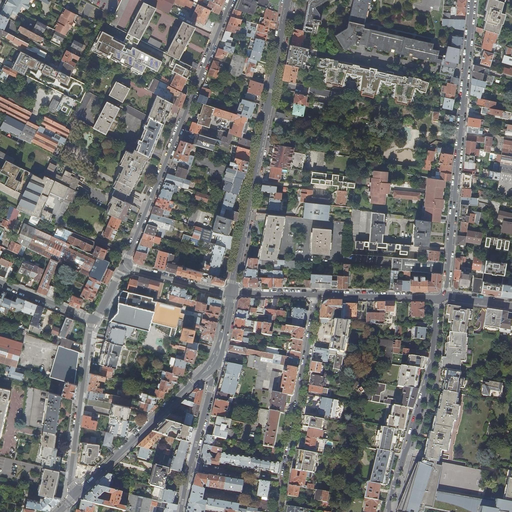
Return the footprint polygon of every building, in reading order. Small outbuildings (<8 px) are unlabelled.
[(6,0),(5,4),(19,11),(22,5),(28,9),(30,4),(29,3),(30,0),(6,0)] [(128,33),(140,39),(155,7),(140,0),(120,0),(114,16),(110,24),(116,27),(128,33)] [(204,24),(211,10),(201,6),(189,0),(140,0),(155,7),(168,13),(174,1),(190,9),(192,5),(196,7),(191,18),(204,24)] [(189,0),(201,6),(202,4),(203,2),(208,4),(207,6),(212,8),(211,11),(219,14),(221,9),(222,6),(209,0),(189,0)] [(237,0),(234,9),(241,11),(246,12),(254,15),(257,5),(264,7),(278,12),(279,6),(279,0),(237,0)] [(308,31),(313,33),(316,33),(318,24),(319,24),(321,23),(321,21),(320,20),(318,19),(319,14),(315,8),(327,0),(326,0),(305,0),(306,0),(307,1),(302,30),(303,31),(307,31),(308,31)] [(441,63),(439,73),(444,75),(451,77),(454,66),(457,67),(459,48),(450,46),(445,45),(442,56),(437,55),(439,50),(432,49),(433,42),(369,28),(369,29),(362,28),(365,18),(366,18),(370,0),(352,0),(346,29),(335,36),(344,50),(354,44),(355,45),(357,46),(359,45),(441,63)] [(501,13),(504,2),(496,0),(488,0),(486,10),(488,11),(505,17),(505,14),(501,13)] [(14,21),(19,11),(5,4),(2,10),(0,14),(10,19),(14,21)] [(261,15),(261,17),(264,18),(265,18),(276,21),(277,17),(278,12),(264,7),(263,10),(266,10),(264,16),(261,15)] [(456,15),(465,15),(465,13),(465,8),(457,7),(456,15)] [(78,15),(65,8),(60,18),(64,20),(63,22),(59,19),(54,29),(56,30),(65,35),(67,36),(70,30),(71,31),(76,22),(74,21),(77,15),(78,15)] [(238,18),(241,11),(234,9),(233,12),(231,16),(238,18)] [(488,11),(485,20),(487,21),(501,26),(502,24),(505,17),(488,11)] [(259,24),(261,17),(254,15),(246,12),(243,20),(244,20),(256,23),(259,24)] [(10,19),(0,14),(0,28),(4,31),(10,19)] [(238,23),(241,23),(242,19),(238,18),(231,16),(230,20),(228,23),(237,26),(238,23)] [(264,22),(263,22),(262,25),(269,27),(274,28),(275,25),(276,21),(265,18),(264,22)] [(455,28),(455,29),(463,30),(464,25),(464,20),(450,19),(442,19),(441,26),(455,28)] [(178,59),(195,26),(183,20),(167,51),(165,50),(165,52),(174,56),(178,59)] [(35,26),(32,32),(41,37),(47,26),(38,21),(35,26)] [(487,21),(484,30),(486,30),(497,33),(499,34),(501,26),(487,21)] [(240,26),(237,26),(228,23),(227,28),(226,30),(235,33),(237,33),(242,35),(244,31),(240,30),(241,27),(240,26)] [(267,34),(269,27),(262,25),(259,24),(258,28),(255,27),(253,27),(252,30),(267,34)] [(41,42),(43,38),(41,37),(32,32),(29,30),(21,26),(19,28),(19,30),(22,31),(21,33),(38,41),(39,40),(41,42)] [(13,42),(26,48),(29,43),(16,37),(4,31),(0,28),(0,39),(2,34),(3,33),(7,35),(7,36),(7,38),(13,41),(13,42)] [(265,40),(267,34),(252,30),(252,31),(251,32),(251,34),(247,33),(248,30),(248,29),(244,28),(244,31),(242,35),(250,37),(254,37),(255,33),(256,34),(255,38),(265,40)] [(303,39),(303,36),(302,36),(303,31),(302,30),(294,29),(293,37),(303,39)] [(56,30),(50,41),(59,46),(65,35),(56,30)] [(231,43),(235,33),(226,30),(223,36),(222,41),(227,42),(231,43)] [(494,43),(497,33),(486,30),(484,40),(494,43)] [(95,42),(91,49),(98,53),(99,51),(104,54),(103,56),(106,57),(108,55),(132,66),(131,68),(142,73),(146,65),(157,70),(162,61),(135,47),(140,39),(128,33),(123,41),(102,31),(96,42),(95,42)] [(310,47),(313,33),(308,31),(307,36),(306,36),(305,39),(305,40),(306,40),(305,45),(310,47)] [(150,36),(147,43),(158,48),(162,42),(150,36)] [(452,36),(450,46),(459,48),(462,49),(462,39),(463,37),(452,36)] [(249,46),(248,48),(249,48),(252,49),(262,52),(265,40),(255,38),(254,37),(250,37),(250,38),(251,39),(250,40),(254,41),(253,47),(249,46)] [(293,37),(291,45),(300,47),(301,42),(302,42),(303,39),(293,37)] [(74,40),(68,51),(78,56),(83,45),(81,44),(74,40)] [(497,47),(497,44),(494,43),(484,40),(482,48),(485,49),(491,51),(492,45),(497,47)] [(47,53),(29,43),(26,48),(45,58),(46,54),(49,55),(49,54),(47,53)] [(235,46),(231,45),(230,46),(226,45),(225,44),(223,50),(229,52),(233,53),(235,46)] [(297,66),(304,68),(305,61),(306,60),(306,56),(308,48),(300,47),(291,45),(289,44),(285,64),(297,66)] [(22,67),(7,60),(4,65),(19,72),(64,94),(76,100),(81,102),(86,91),(85,84),(70,76),(60,71),(13,47),(10,53),(25,60),(28,61),(26,65),(23,63),(22,67)] [(511,48),(506,47),(502,62),(511,64),(511,48)] [(229,53),(229,52),(223,50),(218,48),(217,52),(215,56),(222,59),(224,54),(226,55),(227,53),(229,53)] [(260,61),(262,52),(252,49),(250,58),(257,60),(260,61)] [(499,56),(499,53),(491,51),(485,49),(480,63),(490,66),(493,54),(499,56)] [(78,60),(80,57),(78,56),(68,51),(67,50),(62,60),(65,62),(75,67),(77,63),(72,61),(72,60),(73,58),(74,58),(78,60)] [(241,77),(247,57),(237,54),(233,53),(230,63),(227,73),(228,73),(241,77)] [(178,59),(174,56),(170,65),(174,67),(172,71),(187,78),(191,71),(190,70),(192,65),(191,65),(178,59)] [(255,68),(257,60),(250,58),(249,57),(247,63),(249,64),(245,74),(252,76),(254,71),(255,68)] [(395,84),(393,98),(395,99),(395,103),(401,104),(407,105),(408,101),(410,102),(414,88),(417,89),(417,90),(425,92),(428,83),(420,80),(420,79),(416,78),(416,79),(412,77),(412,78),(408,77),(407,78),(405,78),(405,77),(403,76),(402,77),(376,71),(376,69),(369,67),(369,70),(358,67),(359,66),(352,64),(352,66),(342,63),(342,64),(340,63),(339,64),(337,63),(337,60),(333,60),(329,59),(329,58),(325,58),(325,59),(317,58),(315,68),(324,69),(323,72),(326,73),(325,82),(329,83),(329,84),(334,84),(338,86),(338,85),(342,86),(347,73),(351,74),(350,76),(354,77),(357,77),(357,76),(362,76),(359,90),(361,91),(360,95),(366,96),(372,98),(374,94),(376,95),(380,81),(384,82),(384,84),(389,85),(391,85),(391,83),(395,84)] [(219,62),(214,60),(212,63),(210,68),(220,71),(221,71),(223,67),(217,66),(219,62)] [(65,62),(60,71),(70,76),(75,67),(65,62)] [(294,82),(296,71),(297,66),(285,64),(283,74),(282,80),(294,82)] [(488,75),(490,69),(473,64),(473,67),(472,71),(488,75)] [(19,72),(4,65),(0,73),(0,79),(13,86),(19,72)] [(217,79),(219,74),(220,71),(210,68),(207,76),(217,79)] [(170,81),(162,77),(161,80),(181,90),(187,78),(172,71),(171,73),(174,74),(176,75),(172,81),(170,80),(170,81)] [(488,75),(472,71),(472,75),(472,78),(487,82),(492,83),(494,77),(488,75)] [(446,82),(458,85),(459,82),(459,78),(451,77),(444,75),(443,76),(445,76),(445,77),(447,78),(447,79),(446,82)] [(184,100),(186,94),(154,78),(148,90),(157,95),(172,103),(181,107),(184,100)] [(471,81),(471,84),(486,88),(487,82),(472,78),(471,81)] [(256,95),(261,96),(262,93),(264,84),(250,80),(248,92),(247,92),(245,97),(254,100),(256,95)] [(129,88),(116,81),(109,95),(122,101),(129,88)] [(447,84),(446,92),(445,93),(454,95),(455,86),(447,84)] [(486,88),(471,84),(471,90),(470,95),(477,96),(476,98),(478,98),(481,99),(483,93),(484,93),(486,88)] [(338,99),(340,93),(310,86),(309,90),(314,94),(330,98),(330,97),(338,99)] [(217,93),(218,92),(211,90),(203,87),(201,90),(200,94),(208,97),(209,97),(211,92),(217,93)] [(78,119),(92,94),(86,91),(81,102),(77,108),(76,111),(73,116),(78,119)] [(9,116),(16,102),(16,101),(9,97),(9,99),(0,94),(0,111),(6,115),(9,116)] [(64,144),(71,130),(66,127),(72,116),(73,116),(76,111),(71,108),(76,100),(64,94),(61,102),(55,113),(48,109),(39,126),(31,143),(49,152),(58,157),(65,144),(64,144)] [(208,97),(200,94),(198,99),(197,102),(202,103),(205,104),(208,97)] [(296,94),(294,103),(305,106),(308,106),(308,102),(309,100),(306,100),(306,96),(296,94)] [(157,95),(148,116),(164,124),(172,103),(157,95)] [(444,99),(443,104),(442,108),(448,109),(451,110),(454,99),(453,99),(444,97),(444,99)] [(55,113),(61,102),(54,98),(53,98),(48,109),(55,113)] [(478,98),(476,104),(485,106),(485,107),(494,109),(496,102),(494,102),(491,101),(487,100),(483,99),(481,99),(478,98)] [(256,104),(256,103),(242,99),(237,114),(241,115),(243,111),(247,113),(248,110),(253,112),(254,108),(255,108),(256,104)] [(77,108),(81,102),(76,100),(71,108),(76,111),(77,108)] [(312,100),(311,107),(331,112),(333,105),(312,100)] [(107,101),(93,127),(106,134),(119,108),(107,101)] [(6,115),(0,127),(5,129),(2,134),(22,144),(24,140),(31,143),(39,126),(30,121),(31,118),(30,118),(31,115),(33,111),(16,102),(9,116),(6,115)] [(242,137),(243,133),(243,132),(246,122),(247,122),(248,118),(241,115),(237,114),(226,111),(205,104),(202,103),(199,113),(198,113),(197,116),(198,116),(197,118),(199,119),(197,123),(202,125),(208,127),(212,114),(231,119),(233,120),(235,120),(234,124),(232,124),(230,123),(229,128),(230,129),(229,133),(233,134),(241,137),(242,137)] [(303,116),(305,106),(294,103),(292,113),(303,116)] [(141,120),(145,114),(127,105),(124,110),(141,120)] [(498,115),(499,110),(494,109),(485,107),(484,107),(483,112),(498,115)] [(251,118),(253,112),(248,110),(247,113),(243,111),(241,115),(248,118),(251,118)] [(292,115),(276,111),(275,115),(274,122),(288,125),(290,120),(291,120),(292,115)] [(445,113),(443,121),(455,123),(455,118),(456,115),(445,113)] [(150,156),(164,124),(148,116),(146,123),(145,122),(145,124),(144,123),(143,127),(145,127),(140,139),(138,138),(137,142),(138,142),(136,149),(147,155),(149,156),(150,156)] [(479,127),(480,119),(468,117),(468,121),(467,126),(479,127)] [(192,122),(190,131),(199,134),(202,125),(197,123),(192,122)] [(199,134),(190,131),(186,130),(183,135),(181,140),(194,144),(198,145),(213,150),(215,143),(216,139),(209,137),(206,136),(199,134)] [(230,143),(233,134),(229,133),(226,132),(221,131),(220,130),(216,139),(229,143),(230,143)] [(491,146),(491,145),(492,137),(486,136),(484,137),(483,143),(485,143),(484,150),(483,151),(490,152),(491,147),(491,146)] [(239,142),(251,146),(252,144),(252,140),(242,137),(241,137),(239,142)] [(228,147),(229,143),(216,139),(215,143),(228,147)] [(191,151),(193,146),(194,144),(181,140),(180,144),(176,153),(173,160),(180,162),(191,166),(194,156),(190,154),(189,155),(190,150),(191,151)] [(475,148),(476,142),(466,140),(466,144),(465,147),(475,148)] [(511,141),(504,140),(501,154),(511,156),(511,141)] [(274,144),(271,166),(282,167),(300,170),(303,153),(293,151),(293,147),(274,144)] [(250,150),(238,146),(235,157),(248,161),(249,156),(250,153),(249,153),(250,150)] [(478,156),(479,149),(475,148),(465,147),(465,150),(465,154),(474,155),(478,156)] [(140,175),(141,174),(142,175),(144,172),(143,169),(142,169),(144,166),(145,166),(147,165),(149,161),(147,160),(145,159),(147,155),(136,149),(134,148),(131,153),(125,150),(119,164),(124,167),(123,168),(140,176),(140,175)] [(0,150),(0,156),(8,161),(11,156),(0,150)] [(432,161),(434,151),(427,150),(426,160),(432,161)] [(314,168),(321,169),(324,152),(317,151),(314,168)] [(440,153),(438,162),(441,162),(451,164),(452,159),(452,154),(436,151),(436,152),(437,153),(439,154),(440,153)] [(473,163),(474,155),(465,154),(464,157),(464,161),(473,163)] [(511,156),(501,154),(500,163),(496,162),(494,162),(492,171),(500,173),(499,180),(497,192),(496,193),(508,195),(509,195),(511,195),(511,156)] [(0,164),(30,180),(33,174),(13,163),(8,161),(0,156),(0,164)] [(248,161),(235,157),(233,156),(233,159),(235,159),(235,161),(233,161),(233,162),(230,161),(230,164),(232,165),(231,166),(231,168),(246,172),(247,167),(248,161)] [(432,162),(433,161),(432,161),(426,160),(424,159),(422,168),(429,170),(431,162),(432,162)] [(474,174),(475,163),(473,163),(464,161),(464,167),(463,169),(467,170),(468,171),(468,173),(474,174)] [(191,166),(180,162),(175,175),(185,178),(188,170),(190,171),(191,166)] [(441,162),(440,165),(439,171),(441,172),(450,173),(451,169),(451,164),(441,162)] [(44,176),(69,188),(75,190),(78,185),(80,181),(80,180),(71,176),(72,173),(66,170),(62,177),(53,172),(57,166),(50,163),(44,175),(44,176)] [(279,181),(282,167),(271,166),(265,165),(265,168),(268,169),(270,170),(268,180),(279,181)] [(231,168),(227,166),(223,180),(225,181),(222,190),(226,191),(237,194),(238,195),(240,189),(237,188),(238,185),(241,186),(243,178),(244,179),(246,172),(231,168)] [(115,188),(112,195),(124,201),(128,193),(129,194),(132,187),(134,188),(140,176),(123,168),(121,173),(119,172),(115,180),(113,185),(112,187),(115,188)] [(496,180),(497,172),(486,170),(484,178),(496,180)] [(311,178),(354,183),(355,177),(353,177),(312,171),(312,174),(311,178)] [(446,222),(446,219),(440,219),(441,208),(442,208),(443,198),(442,198),(442,195),(443,191),(443,187),(444,187),(445,180),(440,179),(429,177),(429,185),(427,185),(426,185),(426,188),(425,189),(425,193),(415,192),(415,193),(413,193),(413,192),(401,191),(401,192),(399,191),(389,190),(387,190),(388,185),(389,185),(390,183),(386,183),(387,172),(373,171),(372,178),(371,178),(369,196),(371,196),(370,203),(384,204),(385,194),(394,194),(393,198),(419,200),(420,197),(425,197),(424,201),(426,201),(424,220),(429,221),(446,222)] [(441,172),(440,179),(445,180),(450,180),(450,177),(450,173),(441,172)] [(191,180),(185,178),(175,175),(168,173),(164,182),(175,185),(188,189),(191,180)] [(26,188),(0,174),(0,182),(23,194),(26,188)] [(70,201),(72,202),(74,197),(77,191),(75,190),(69,188),(44,176),(43,179),(33,174),(30,180),(26,188),(23,194),(20,200),(16,208),(31,215),(32,215),(48,222),(51,217),(52,214),(43,209),(50,193),(64,198),(63,201),(69,204),(70,201)] [(469,187),(470,175),(463,174),(462,180),(462,186),(469,187)] [(0,189),(20,200),(23,194),(0,182),(0,189)] [(173,192),(175,185),(164,182),(163,185),(162,188),(173,192)] [(270,191),(270,197),(281,199),(281,192),(276,192),(277,186),(262,184),(261,190),(270,191)] [(170,200),(173,192),(162,188),(160,192),(158,197),(170,200)] [(470,197),(471,189),(470,189),(462,188),(461,192),(461,196),(470,197)] [(312,190),(307,189),(306,202),(329,204),(332,205),(333,198),(329,198),(329,197),(313,195),(312,194),(312,190)] [(346,194),(348,195),(353,195),(353,190),(347,189),(346,189),(343,190),(337,190),(336,203),(345,204),(346,198),(346,194)] [(234,203),(237,194),(226,191),(223,200),(234,203)] [(207,202),(209,196),(197,192),(194,198),(195,199),(197,199),(207,202)] [(129,211),(132,205),(124,201),(112,195),(109,201),(111,202),(109,205),(106,212),(122,220),(126,221),(129,215),(128,214),(129,211)] [(461,196),(460,204),(467,204),(477,205),(477,198),(470,197),(461,196)] [(171,208),(168,207),(169,202),(172,203),(173,203),(173,201),(170,200),(158,197),(157,201),(155,206),(165,209),(168,210),(171,211),(171,208)] [(284,201),(284,199),(282,199),(281,199),(270,197),(268,208),(282,210),(284,201)] [(223,200),(221,207),(222,207),(226,208),(228,209),(232,210),(234,203),(223,200)] [(329,204),(306,202),(304,218),(328,222),(328,220),(329,204)] [(466,212),(467,212),(467,211),(466,211),(467,204),(460,204),(460,211),(459,216),(464,216),(463,221),(468,222),(479,225),(480,212),(472,211),(471,213),(470,213),(469,216),(465,215),(466,212)] [(167,214),(162,213),(163,211),(164,211),(165,209),(155,206),(153,210),(152,213),(166,217),(167,214)] [(9,213),(10,213),(10,215),(9,214),(6,221),(4,219),(2,224),(0,222),(0,224),(2,225),(6,227),(14,208),(12,207),(9,213)] [(196,218),(199,209),(194,208),(192,207),(190,216),(187,223),(194,225),(196,218)] [(228,209),(225,217),(233,220),(237,221),(237,217),(238,212),(232,210),(228,209)] [(357,240),(360,210),(353,209),(352,215),(352,216),(351,222),(351,228),(350,240),(357,240)] [(106,212),(104,211),(99,222),(106,225),(117,230),(122,220),(106,212)] [(371,218),(369,241),(382,242),(382,232),(383,232),(384,228),(384,223),(383,223),(384,213),(371,211),(368,211),(367,217),(371,218)] [(511,213),(499,211),(498,218),(504,219),(502,225),(498,225),(497,231),(510,233),(511,233),(511,213)] [(210,243),(212,234),(213,231),(212,231),(194,225),(187,223),(166,217),(152,213),(149,221),(147,224),(158,227),(155,236),(161,238),(175,242),(181,243),(182,239),(184,235),(189,236),(210,243)] [(267,213),(259,258),(279,259),(279,257),(277,257),(285,215),(277,214),(267,213)] [(230,228),(233,220),(225,217),(217,215),(214,224),(213,229),(212,229),(211,230),(213,230),(212,231),(213,231),(215,231),(228,235),(230,228)] [(414,236),(413,245),(427,246),(428,236),(429,237),(430,230),(428,230),(429,221),(424,220),(415,219),(415,228),(414,228),(413,236),(414,236)] [(461,232),(459,232),(459,233),(460,233),(460,234),(463,234),(463,232),(467,232),(467,230),(468,222),(463,221),(462,221),(461,230),(461,232)] [(42,293),(47,295),(51,286),(48,285),(54,271),(58,262),(67,243),(66,242),(59,239),(55,237),(52,236),(27,225),(24,223),(16,243),(22,245),(26,248),(27,248),(39,253),(51,259),(37,291),(42,293)] [(146,228),(144,233),(155,236),(158,227),(147,224),(146,228)] [(112,240),(117,230),(106,225),(105,226),(107,227),(103,236),(112,240)] [(69,236),(71,232),(59,227),(56,235),(53,234),(52,236),(55,237),(59,239),(66,242),(69,236)] [(330,254),(332,229),(314,228),(312,253),(330,254)] [(486,236),(509,240),(510,233),(497,231),(491,230),(487,229),(486,236)] [(473,231),(472,231),(467,230),(467,232),(466,236),(465,241),(480,243),(482,232),(473,231)] [(217,240),(215,244),(226,248),(231,249),(234,237),(228,235),(215,231),(215,234),(216,235),(215,237),(216,239),(217,240)] [(159,243),(161,238),(155,236),(144,233),(142,238),(139,245),(146,247),(149,248),(151,248),(153,241),(159,243)] [(457,244),(465,244),(465,241),(466,236),(458,235),(457,240),(457,244)] [(92,246),(69,236),(66,242),(67,243),(89,253),(90,251),(92,246)] [(11,241),(7,249),(17,254),(18,254),(22,245),(16,243),(11,241)] [(106,268),(109,262),(103,259),(92,254),(89,253),(67,243),(58,262),(90,276),(100,281),(103,275),(106,276),(105,278),(103,277),(101,282),(107,284),(112,276),(114,271),(109,269),(108,269),(106,268)] [(224,256),(226,248),(215,244),(214,244),(212,252),(213,253),(224,256)] [(97,245),(93,253),(92,254),(103,259),(107,250),(97,245)] [(143,264),(146,256),(147,253),(144,252),(146,247),(139,245),(136,252),(133,259),(135,262),(143,264)] [(495,251),(507,253),(508,247),(496,245),(495,251)] [(418,252),(349,247),(349,254),(392,257),(421,259),(421,255),(418,254),(418,252)] [(169,253),(158,250),(156,260),(159,261),(157,268),(162,269),(165,270),(169,253)] [(429,250),(428,260),(438,261),(439,251),(429,250)] [(172,262),(174,254),(172,254),(169,253),(165,270),(170,272),(176,273),(178,265),(175,264),(175,263),(172,262)] [(221,268),(224,256),(213,253),(210,264),(208,263),(207,262),(203,260),(203,263),(202,263),(205,263),(221,268)] [(0,263),(6,267),(9,268),(9,267),(11,268),(13,263),(0,256),(0,263)] [(459,266),(461,266),(463,256),(460,256),(459,258),(456,258),(455,259),(454,269),(459,269),(459,266)] [(466,256),(463,256),(461,266),(460,269),(459,279),(459,282),(458,289),(461,290),(467,291),(471,268),(464,267),(466,256)] [(19,271),(30,275),(33,267),(35,262),(29,260),(29,259),(25,257),(19,271)] [(274,264),(280,264),(284,264),(284,269),(292,269),(292,268),(296,268),(296,260),(285,260),(279,259),(259,258),(248,257),(246,263),(245,267),(257,268),(258,263),(259,263),(261,263),(274,264)] [(391,267),(391,269),(403,270),(410,271),(428,272),(441,273),(442,267),(442,261),(438,261),(428,260),(425,260),(421,259),(392,257),(391,267)] [(482,258),(473,257),(471,268),(480,270),(482,258)] [(496,274),(503,275),(505,263),(501,262),(500,263),(490,261),(490,260),(486,260),(482,281),(480,293),(489,294),(500,296),(502,284),(497,283),(497,284),(487,282),(487,281),(485,279),(486,274),(488,273),(488,272),(491,273),(491,274),(496,274)] [(218,277),(221,268),(205,263),(202,263),(203,263),(202,262),(201,264),(204,265),(204,267),(205,268),(210,269),(209,274),(218,277)] [(343,275),(332,275),(331,280),(337,280),(337,288),(347,288),(347,283),(348,277),(348,273),(348,266),(352,267),(352,264),(343,264),(343,275)] [(182,269),(182,267),(178,265),(176,273),(189,277),(201,280),(203,272),(187,268),(186,270),(182,269)] [(13,269),(11,268),(9,267),(9,268),(7,272),(4,278),(8,280),(13,269)] [(38,269),(33,267),(30,275),(35,277),(34,279),(38,281),(43,269),(39,267),(38,269)] [(257,277),(257,268),(245,267),(244,272),(243,276),(257,277)] [(281,278),(282,270),(259,268),(259,273),(274,274),(274,277),(281,278)] [(393,284),(390,284),(389,289),(401,290),(410,290),(410,279),(410,271),(403,270),(403,274),(406,274),(406,276),(407,276),(407,280),(397,280),(397,281),(394,280),(393,284)] [(424,279),(427,279),(427,277),(428,272),(410,271),(410,279),(413,279),(413,276),(416,276),(416,281),(420,281),(420,276),(424,276),(424,279)] [(429,279),(427,279),(427,290),(433,290),(437,291),(440,288),(441,273),(428,272),(427,277),(429,277),(429,274),(431,274),(430,280),(429,280),(429,279)] [(204,279),(203,281),(206,281),(221,285),(225,283),(225,279),(218,277),(209,274),(204,273),(203,275),(205,275),(205,276),(205,277),(204,277),(203,277),(203,278),(202,279),(204,279)] [(331,283),(331,275),(311,273),(311,280),(311,282),(331,283)] [(97,291),(101,282),(100,281),(90,276),(85,286),(97,291)] [(258,280),(262,280),(262,277),(257,277),(243,276),(243,280),(242,283),(244,286),(261,286),(261,282),(257,282),(258,280)] [(413,279),(410,279),(410,290),(419,290),(427,290),(427,279),(424,279),(424,276),(420,276),(420,281),(416,281),(416,276),(413,276),(413,279)] [(139,277),(138,281),(137,284),(136,286),(147,289),(148,287),(148,286),(150,279),(142,277),(139,277)] [(268,283),(268,286),(273,287),(273,277),(262,277),(262,280),(261,282),(267,282),(268,283)] [(282,287),(282,278),(281,278),(274,277),(273,277),(273,287),(282,287)] [(511,280),(509,280),(508,285),(504,284),(505,277),(503,277),(502,282),(502,284),(500,296),(506,297),(511,297),(511,280)] [(135,293),(136,289),(136,286),(137,284),(138,281),(130,279),(128,289),(133,291),(133,292),(135,293)] [(157,290),(159,282),(156,281),(154,281),(150,279),(148,286),(148,287),(157,290)] [(473,279),(471,291),(476,292),(480,293),(482,281),(473,279)] [(155,299),(154,301),(157,301),(160,290),(163,283),(159,282),(157,290),(157,292),(155,299)] [(54,298),(58,289),(51,286),(47,295),(54,298)] [(92,301),(97,291),(85,286),(80,296),(92,301)] [(178,297),(181,288),(172,286),(171,291),(169,291),(168,291),(167,294),(170,295),(168,300),(169,300),(183,304),(184,298),(178,297)] [(186,293),(187,289),(181,288),(178,297),(184,298),(188,299),(189,295),(186,294),(186,293)] [(133,292),(124,290),(120,296),(118,312),(111,320),(134,326),(147,330),(149,330),(152,323),(157,301),(154,301),(152,300),(152,298),(146,296),(135,293),(133,292)] [(72,296),(69,304),(79,308),(82,300),(72,296)] [(4,297),(1,306),(0,308),(0,310),(7,313),(9,309),(12,300),(4,297)] [(9,309),(21,313),(22,311),(25,300),(20,298),(17,297),(15,301),(12,300),(9,309)] [(211,305),(219,307),(220,304),(221,300),(208,297),(206,304),(211,305)] [(237,306),(236,311),(248,312),(248,310),(249,305),(253,305),(254,299),(241,298),(238,301),(237,306)] [(263,315),(268,315),(275,316),(276,311),(278,299),(273,299),(272,305),(272,308),(271,308),(269,309),(269,310),(266,309),(264,309),(263,315)] [(33,303),(25,300),(22,311),(30,314),(30,315),(31,316),(32,314),(34,315),(37,305),(33,303)] [(320,311),(319,318),(321,318),(327,319),(330,319),(332,309),(341,310),(341,304),(341,301),(332,300),(327,300),(322,304),(320,311)] [(182,308),(157,301),(152,323),(171,328),(169,336),(171,337),(174,338),(175,336),(177,326),(179,320),(182,320),(184,314),(181,313),(182,308)] [(201,318),(216,322),(218,315),(219,307),(211,305),(206,304),(202,303),(198,302),(195,301),(194,301),(193,303),(196,304),(195,310),(203,312),(202,314),(201,318)] [(377,305),(374,304),(373,310),(377,310),(379,310),(384,310),(384,302),(377,302),(377,305)] [(384,310),(384,313),(384,320),(389,320),(389,311),(392,311),(393,311),(393,309),(393,302),(388,302),(384,302),(384,310)] [(416,303),(411,302),(411,317),(423,317),(423,303),(416,303)] [(355,304),(346,304),(346,316),(347,316),(355,316),(355,304)] [(30,324),(34,326),(32,331),(39,334),(41,330),(42,327),(39,326),(40,324),(39,322),(44,308),(37,305),(34,315),(30,324)] [(449,332),(465,333),(467,319),(470,319),(472,310),(460,308),(460,307),(447,305),(446,314),(449,315),(448,319),(448,322),(450,322),(449,332)] [(182,308),(181,313),(184,314),(189,315),(194,317),(197,317),(198,313),(185,310),(186,307),(183,306),(182,308)] [(303,320),(307,320),(308,311),(304,311),(305,310),(292,308),(291,312),(290,318),(292,319),(292,318),(303,320)] [(275,316),(277,317),(287,318),(288,312),(282,312),(283,309),(280,309),(280,311),(276,311),(275,316)] [(486,309),(484,326),(499,328),(502,311),(494,310),(486,309)] [(235,315),(235,319),(246,320),(247,318),(248,318),(248,317),(249,315),(248,314),(248,312),(236,311),(235,315)] [(502,311),(499,328),(510,330),(511,320),(506,319),(507,312),(502,311)] [(370,313),(366,313),(366,323),(377,324),(384,325),(384,320),(384,313),(379,313),(370,313)] [(271,324),(276,325),(277,317),(275,316),(268,315),(268,319),(272,320),(271,324)] [(65,338),(73,319),(71,319),(66,317),(60,329),(58,335),(63,337),(65,338)] [(203,332),(214,334),(215,328),(216,322),(201,318),(197,317),(194,317),(192,326),(199,328),(203,329),(203,332)] [(291,327),(300,329),(300,325),(302,325),(303,320),(292,318),(292,319),(291,327)] [(74,320),(73,319),(65,338),(68,339),(75,320),(74,320)] [(234,324),(232,329),(247,332),(252,333),(253,330),(243,328),(244,325),(250,326),(252,326),(253,321),(246,320),(235,319),(234,324)] [(134,326),(111,320),(105,340),(122,344),(124,336),(133,338),(134,332),(132,331),(134,326)] [(179,320),(177,326),(183,327),(186,328),(187,322),(182,320),(179,320)] [(329,346),(328,349),(336,350),(335,355),(334,362),(333,365),(333,369),(340,370),(345,342),(347,342),(348,338),(346,338),(349,321),(347,321),(344,321),(341,320),(334,320),(329,346)] [(263,323),(261,334),(270,336),(271,336),(272,334),(271,333),(269,333),(268,333),(269,327),(270,327),(270,324),(263,323)] [(52,326),(50,332),(58,335),(60,329),(52,326)] [(290,339),(303,341),(304,335),(305,329),(300,329),(291,327),(282,326),(281,331),(290,333),(291,332),(293,332),(293,333),(292,333),(290,339)] [(175,336),(174,338),(183,340),(191,342),(194,330),(186,328),(183,327),(180,337),(175,336)] [(412,327),(411,338),(424,339),(425,328),(415,327),(412,327)] [(231,334),(230,340),(244,343),(248,343),(248,339),(246,338),(247,332),(232,329),(231,334)] [(208,343),(212,344),(213,339),(214,334),(203,332),(202,332),(200,337),(209,340),(208,343)] [(442,357),(441,368),(460,371),(461,361),(465,361),(467,334),(466,334),(465,333),(449,332),(448,342),(447,342),(446,352),(448,352),(447,355),(446,355),(446,357),(442,357)] [(0,362),(0,363),(3,363),(10,365),(16,367),(18,362),(22,350),(21,350),(23,344),(19,342),(17,342),(8,339),(0,336),(0,362)] [(69,349),(72,341),(68,339),(65,338),(63,337),(61,342),(57,340),(55,344),(59,345),(60,345),(62,346),(69,349)] [(385,359),(391,360),(392,353),(393,347),(399,348),(400,341),(378,338),(378,345),(385,346),(387,348),(385,359)] [(290,339),(289,339),(287,351),(290,351),(300,353),(302,347),(303,341),(290,339)] [(104,344),(99,363),(101,364),(104,364),(114,367),(116,367),(118,358),(120,359),(121,355),(119,355),(122,344),(105,340),(104,344)] [(179,346),(196,350),(198,343),(191,342),(183,340),(182,344),(178,343),(177,345),(179,346)] [(230,343),(229,345),(246,349),(247,346),(243,345),(244,343),(230,340),(230,343)] [(57,351),(53,366),(49,377),(65,381),(68,382),(74,384),(77,368),(79,352),(69,349),(62,346),(60,345),(59,345),(57,351)] [(249,355),(247,367),(258,369),(260,361),(266,362),(279,365),(281,356),(276,355),(258,351),(257,351),(246,349),(229,345),(228,351),(246,355),(246,354),(249,355)] [(186,361),(193,362),(196,350),(179,346),(178,348),(184,350),(185,350),(184,356),(182,356),(176,355),(175,358),(186,361)] [(328,349),(314,347),(313,352),(320,353),(321,354),(321,356),(320,361),(327,362),(327,364),(333,365),(334,362),(327,361),(328,354),(335,355),(336,350),(328,349)] [(285,357),(299,359),(300,356),(300,353),(290,351),(287,351),(286,350),(285,357)] [(423,369),(427,358),(418,356),(416,356),(410,355),(408,363),(410,363),(409,367),(417,368),(423,369)] [(288,363),(298,365),(299,359),(285,357),(281,356),(279,365),(283,366),(284,361),(286,361),(288,363)] [(173,365),(184,368),(186,361),(175,358),(173,365)] [(254,388),(261,390),(266,362),(260,361),(258,369),(254,388)] [(233,395),(235,396),(242,366),(225,362),(222,373),(217,392),(233,395)] [(310,367),(310,371),(321,373),(322,366),(321,366),(321,363),(311,362),(310,367)] [(111,376),(114,367),(104,364),(101,364),(99,373),(111,376)] [(16,367),(10,365),(7,377),(22,381),(24,374),(15,371),(16,367)] [(178,374),(182,376),(184,368),(173,365),(172,373),(178,374)] [(403,387),(415,389),(416,381),(417,376),(416,376),(417,368),(409,367),(400,365),(397,386),(403,387)] [(291,396),(293,396),(295,382),(298,369),(287,367),(286,372),(284,372),(282,379),(283,379),(283,381),(282,381),(280,388),(283,389),(282,394),(286,395),(291,396)] [(444,383),(442,391),(457,393),(458,387),(460,388),(461,387),(463,379),(459,378),(460,371),(441,368),(440,375),(439,379),(439,382),(444,383)] [(172,382),(176,383),(177,379),(178,374),(172,373),(170,372),(160,370),(160,372),(162,372),(161,373),(165,374),(164,378),(162,378),(161,379),(163,380),(172,382)] [(269,391),(272,392),(274,392),(275,390),(276,382),(279,383),(280,378),(281,378),(281,373),(272,371),(269,391)] [(88,380),(87,389),(102,393),(103,388),(97,387),(97,385),(98,385),(99,382),(98,382),(98,379),(105,381),(106,377),(89,372),(88,380)] [(310,380),(309,385),(322,387),(323,381),(322,381),(322,378),(328,379),(329,375),(322,374),(322,377),(319,377),(318,376),(315,375),(315,376),(312,375),(312,376),(311,380),(310,380)] [(160,385),(158,390),(165,391),(166,392),(168,387),(170,387),(172,382),(163,380),(161,379),(160,382),(159,382),(158,385),(160,385)] [(356,381),(354,380),(349,385),(348,386),(350,388),(351,387),(354,389),(360,382),(357,379),(356,381)] [(485,382),(483,382),(482,388),(483,388),(482,394),(490,396),(491,390),(500,392),(502,383),(486,380),(485,382)] [(72,398),(75,399),(76,390),(77,385),(74,384),(68,382),(65,381),(60,395),(61,395),(72,398)] [(373,382),(371,401),(379,402),(381,392),(385,391),(386,384),(373,382)] [(201,384),(192,393),(196,394),(193,403),(199,406),(202,396),(203,390),(202,390),(203,386),(201,384)] [(322,387),(309,385),(308,391),(321,393),(322,387)] [(34,388),(26,386),(24,407),(21,425),(29,427),(30,420),(34,388)] [(361,387),(357,389),(360,394),(366,390),(366,389),(367,388),(366,388),(366,387),(365,386),(364,386),(363,386),(361,387)] [(0,433),(10,390),(0,387),(0,433)] [(407,408),(413,409),(415,400),(418,390),(415,389),(403,387),(402,395),(403,395),(401,407),(407,408)] [(86,393),(85,398),(88,398),(97,400),(97,397),(104,398),(105,393),(102,393),(87,389),(86,393)] [(157,397),(163,398),(165,391),(158,390),(157,389),(155,389),(154,393),(154,396),(157,397)] [(426,451),(425,459),(436,461),(437,461),(440,450),(446,451),(447,443),(446,443),(447,440),(448,440),(452,421),(455,421),(456,417),(454,417),(455,413),(456,413),(458,405),(454,405),(457,393),(442,391),(438,410),(437,409),(437,410),(436,414),(432,433),(430,432),(429,435),(428,440),(426,451)] [(43,430),(55,433),(57,423),(60,404),(61,395),(60,395),(49,392),(46,411),(43,430)] [(216,395),(215,400),(227,402),(228,399),(229,398),(232,399),(233,395),(217,392),(216,395)] [(272,392),(268,410),(280,413),(283,413),(283,410),(286,395),(282,394),(276,393),(274,392),(272,392)] [(146,402),(155,404),(157,397),(154,396),(152,395),(147,394),(146,402)] [(114,404),(118,404),(120,397),(112,395),(111,400),(111,403),(114,404)] [(318,408),(317,414),(330,417),(333,399),(320,397),(320,398),(321,398),(319,409),(318,408)] [(97,400),(88,398),(87,405),(96,407),(107,409),(110,410),(109,417),(111,417),(114,418),(126,420),(127,413),(128,410),(129,407),(118,404),(114,404),(111,403),(97,400)] [(383,403),(393,405),(398,406),(398,403),(395,402),(395,399),(387,398),(386,400),(384,399),(383,403)] [(337,403),(337,400),(333,399),(330,417),(334,418),(335,415),(336,415),(336,413),(338,413),(338,412),(339,411),(339,410),(340,408),(339,407),(338,406),(337,406),(338,404),(337,403)] [(199,406),(193,403),(190,402),(184,400),(181,403),(189,406),(192,408),(191,415),(193,416),(197,417),(199,409),(199,406)] [(213,408),(211,416),(217,417),(222,418),(225,417),(229,402),(227,402),(215,400),(213,408)] [(139,409),(151,411),(154,408),(157,405),(155,404),(146,402),(141,401),(140,404),(141,404),(139,409)] [(386,428),(403,431),(407,408),(401,407),(398,406),(393,405),(391,416),(388,416),(386,428)] [(250,424),(257,425),(260,409),(254,407),(250,424)] [(262,445),(263,445),(273,447),(280,413),(268,410),(262,445)] [(83,416),(81,426),(95,429),(97,421),(90,420),(91,417),(89,416),(90,412),(84,411),(83,416)] [(191,426),(193,416),(191,415),(188,414),(186,413),(183,424),(191,426)] [(163,420),(180,425),(182,418),(170,414),(163,420)] [(304,427),(308,428),(322,430),(324,420),(306,416),(304,427)] [(125,436),(129,421),(126,420),(114,418),(111,417),(109,424),(111,425),(109,432),(113,433),(125,436)] [(213,436),(223,439),(225,439),(230,420),(225,419),(225,418),(224,418),(222,418),(217,417),(215,425),(212,436),(213,436)] [(190,436),(192,429),(180,425),(163,420),(161,422),(152,431),(163,435),(167,436),(168,433),(173,428),(175,429),(176,429),(177,430),(178,430),(179,429),(180,432),(179,435),(178,435),(177,435),(176,439),(180,440),(188,443),(190,436)] [(403,431),(386,428),(382,427),(378,450),(393,452),(394,449),(394,448),(397,449),(398,449),(399,448),(400,448),(400,447),(401,443),(402,438),(403,431)] [(307,436),(322,439),(324,430),(322,430),(308,428),(307,436)] [(42,444),(51,447),(53,447),(55,437),(55,433),(43,430),(43,434),(42,436),(41,435),(40,439),(42,440),(41,444),(42,444)] [(163,435),(152,431),(147,436),(142,441),(137,446),(140,447),(148,449),(155,442),(163,435)] [(107,446),(111,450),(113,448),(115,446),(111,443),(112,438),(112,437),(113,437),(113,436),(113,435),(113,434),(113,433),(109,432),(105,432),(103,445),(107,446)] [(203,444),(211,446),(211,444),(213,445),(214,439),(212,439),(213,436),(212,436),(206,434),(205,439),(203,444)] [(304,451),(313,452),(315,453),(316,453),(322,454),(323,448),(322,448),(323,439),(322,439),(307,436),(304,451)] [(188,443),(180,440),(177,450),(176,450),(175,450),(175,451),(173,456),(184,459),(186,452),(188,443)] [(83,464),(88,465),(88,462),(91,462),(91,459),(94,459),(95,456),(98,456),(99,445),(94,444),(89,444),(82,443),(79,463),(83,464)] [(51,447),(42,444),(40,454),(42,455),(41,458),(44,458),(42,466),(44,467),(51,468),(59,470),(60,465),(58,465),(60,456),(57,456),(59,449),(53,447),(51,447)] [(204,463),(204,464),(205,464),(211,465),(212,464),(219,465),(219,463),(221,452),(222,449),(211,446),(203,444),(202,451),(200,456),(200,457),(201,457),(201,458),(202,458),(204,462),(204,463)] [(148,449),(140,447),(139,451),(137,457),(147,460),(149,452),(150,449),(148,449)] [(380,484),(385,485),(392,457),(393,452),(378,450),(377,449),(369,482),(380,484)] [(296,470),(306,472),(312,473),(315,453),(313,452),(304,451),(300,450),(297,465),(296,470)] [(221,452),(219,463),(225,464),(225,462),(229,463),(231,455),(226,454),(227,453),(226,453),(226,452),(223,451),(223,452),(221,452)] [(231,455),(229,463),(231,464),(231,465),(232,465),(233,465),(234,465),(239,466),(241,456),(239,455),(239,454),(237,454),(237,455),(235,455),(235,456),(231,455)] [(180,472),(184,459),(173,456),(170,469),(175,471),(180,472)] [(241,456),(239,466),(249,468),(251,457),(241,456)] [(251,457),(249,468),(254,469),(255,468),(255,469),(256,469),(257,469),(257,468),(259,468),(260,460),(256,459),(256,458),(254,458),(254,457),(253,456),(252,458),(251,457)] [(401,497),(396,511),(421,511),(423,506),(450,511),(449,511),(509,511),(511,505),(511,502),(503,500),(494,498),(493,502),(491,501),(491,504),(471,500),(471,503),(464,501),(458,500),(453,500),(443,499),(435,498),(428,497),(429,493),(437,494),(437,491),(441,466),(435,465),(436,461),(425,459),(421,458),(420,463),(417,462),(404,494),(402,493),(401,497)] [(260,460),(259,468),(269,470),(270,462),(269,461),(267,460),(267,461),(260,460)] [(273,472),(279,473),(280,463),(278,462),(279,461),(277,461),(277,462),(275,462),(275,463),(270,462),(269,470),(273,471),(273,472)] [(82,478),(85,475),(82,474),(83,464),(79,463),(76,463),(74,477),(80,479),(82,478)] [(157,465),(155,465),(150,485),(163,489),(169,469),(161,467),(157,465)] [(41,493),(52,496),(57,475),(58,473),(59,470),(51,468),(44,467),(43,469),(38,493),(41,493)] [(291,476),(289,485),(298,487),(298,485),(304,486),(306,472),(296,470),(292,469),(291,473),(296,474),(299,475),(299,478),(295,477),(291,476)] [(511,502),(511,501),(511,470),(511,478),(507,477),(503,500),(511,502)] [(112,475),(108,473),(105,476),(96,485),(109,488),(110,484),(113,485),(114,479),(111,479),(112,477),(112,475)] [(194,479),(193,485),(202,488),(203,486),(205,484),(205,486),(206,486),(208,475),(198,473),(195,475),(194,479)] [(217,477),(208,475),(206,486),(206,487),(223,489),(225,478),(217,477)] [(243,481),(234,480),(225,478),(223,489),(241,492),(243,481)] [(270,482),(259,480),(256,496),(267,498),(270,482)] [(365,498),(378,500),(380,484),(369,482),(367,482),(364,498),(365,498)] [(121,498),(121,495),(122,492),(118,491),(109,488),(96,485),(92,489),(81,500),(95,504),(119,509),(125,511),(126,506),(119,504),(120,500),(121,500),(121,499),(121,498)] [(190,493),(188,502),(206,506),(225,509),(234,511),(238,511),(238,508),(239,506),(239,505),(236,504),(207,499),(206,501),(202,500),(204,489),(202,488),(193,485),(190,493)] [(288,490),(287,495),(297,497),(299,487),(298,487),(289,485),(288,490)] [(172,504),(176,492),(170,490),(164,489),(161,501),(162,502),(172,504)] [(316,490),(314,500),(326,502),(328,492),(316,490)] [(491,504),(491,501),(437,491),(437,494),(429,493),(428,497),(435,498),(443,499),(453,500),(458,500),(464,501),(471,503),(471,500),(491,504)] [(24,505),(49,510),(55,504),(61,498),(52,496),(41,493),(39,501),(27,498),(26,504),(25,503),(24,505)] [(155,511),(158,501),(129,493),(128,497),(126,506),(125,511),(131,511),(155,511)] [(376,511),(378,500),(365,498),(363,511),(370,511),(369,511),(376,511)] [(92,511),(95,504),(81,500),(78,511),(77,511),(76,511),(92,511)] [(258,509),(269,511),(270,507),(270,503),(259,501),(257,509),(258,509)] [(176,511),(177,505),(172,504),(162,502),(160,507),(164,508),(163,511),(176,511)] [(185,511),(204,511),(205,507),(206,506),(188,502),(186,510),(185,511)]
